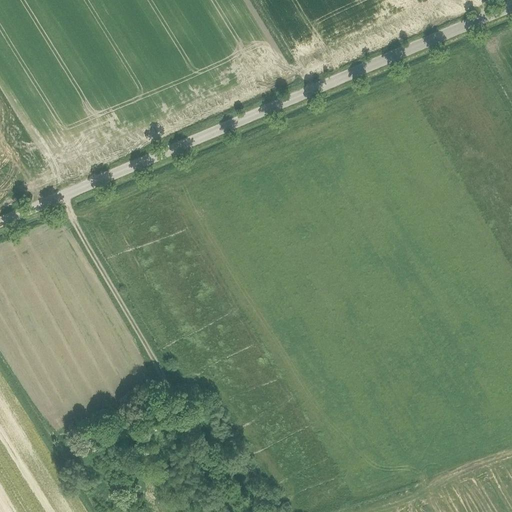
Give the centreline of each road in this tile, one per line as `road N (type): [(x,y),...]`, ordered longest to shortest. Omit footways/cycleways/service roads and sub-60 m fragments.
road 1 (tertiary): [(511,8),(0,224)]
road 2 (track): [(61,198),(237,511)]
